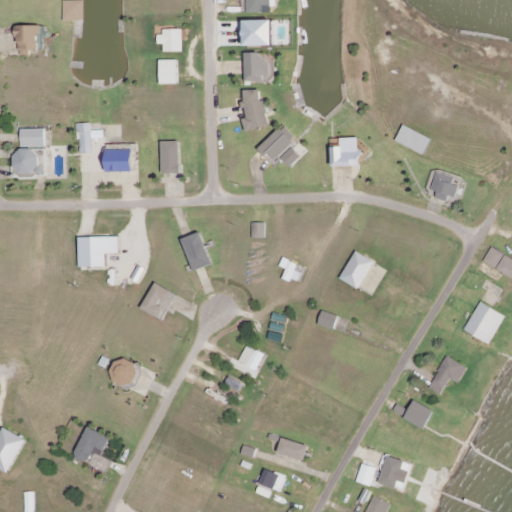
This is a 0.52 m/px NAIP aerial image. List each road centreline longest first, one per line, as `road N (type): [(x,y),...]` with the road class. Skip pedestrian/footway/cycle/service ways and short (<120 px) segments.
road 1 (residential): [(482,228),(353,196),(0,201)]
road 2 (residential): [(316,511),(482,228)]
road 3 (residential): [(110,511),(219,313)]
road 4 (residential): [(216,196),(211,0)]
